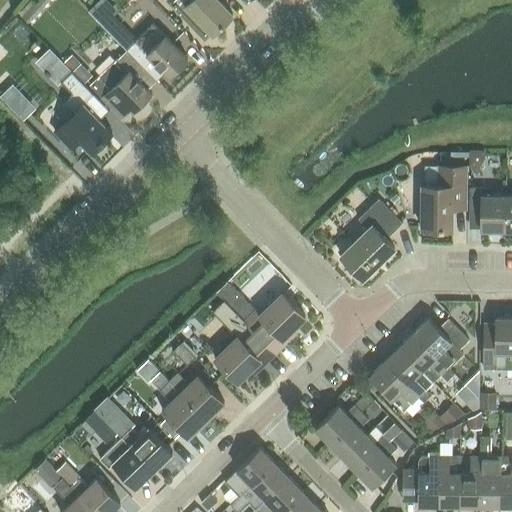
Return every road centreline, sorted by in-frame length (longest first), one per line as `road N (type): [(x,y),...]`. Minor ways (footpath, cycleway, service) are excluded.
road 1 (residential): [(358,322),(178,139)]
road 2 (tertiary): [(178,139),(0,311)]
road 3 (tertiary): [(320,0),(178,139)]
road 4 (residential): [(511,283),(414,282),(396,287),(358,322)]
road 5 (residential): [(162,511),(262,416)]
road 6 (residential): [(262,416),(358,322)]
road 7 (residential): [(354,511),(262,416)]
